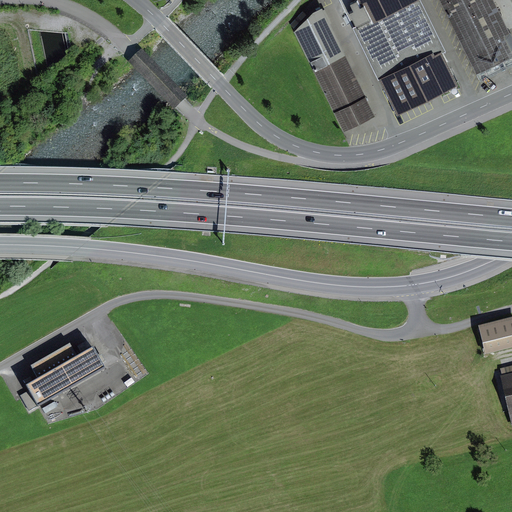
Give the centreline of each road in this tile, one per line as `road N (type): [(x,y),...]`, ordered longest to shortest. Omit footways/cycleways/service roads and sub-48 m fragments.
road 1 (motorway): [(511,217),(152,187),(0,184)]
road 2 (motorway): [(0,205),(511,241)]
road 3 (residential): [(418,321),(401,334),(379,335),(287,311),(150,295),(111,305),(0,367)]
road 4 (secondary): [(412,285),(331,284),(198,261),(0,244)]
road 5 (unclassified): [(217,81),(276,136),(338,155),(381,150),(511,93)]
road 6 (track): [(0,298),(172,161),(197,120)]
road 7 (track): [(298,0),(197,120)]
